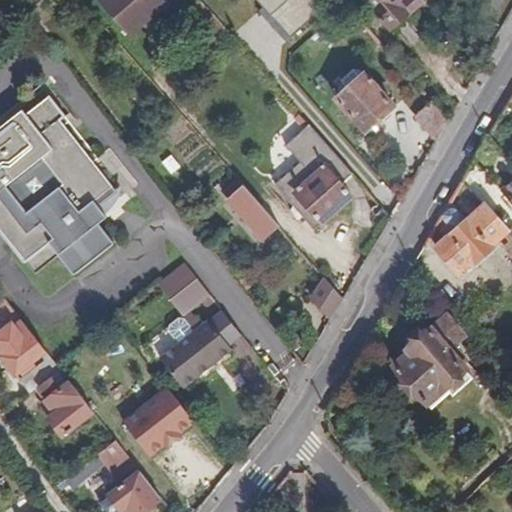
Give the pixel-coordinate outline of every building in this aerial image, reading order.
[(164,0),(101,0),(100,1),(131,37),(169,5),(164,0)] [(291,37),(327,6),(321,0),(258,0),(264,7),(291,37)] [(419,0),(421,2),(423,0),(360,0),(387,31),(406,15),(401,10),(412,0),(419,0)] [(203,44),(222,27),(199,1),(180,18),(203,44)] [(291,37),(264,7),(260,10),(286,41),(291,37)] [(339,80),(346,89),(334,100),(363,133),(393,107),(367,79),(359,70),(352,69),(339,80)] [(0,128),(0,230),(33,272),(55,255),(73,277),(113,245),(97,226),(105,219),(103,217),(97,208),(115,193),(114,191),(110,186),(116,182),(49,97),(27,116),(22,110),(0,128)] [(436,140),(447,120),(428,99),(413,113),(436,140)] [(334,155),(344,147),(323,123),(314,132),(334,155)] [(338,186),(351,175),(334,155),(314,132),(306,124),(283,145),(298,163),(272,186),(309,232),(348,199),(338,186)] [(484,142),(472,162),(484,174),(496,156),(484,142)] [(171,155),(162,162),(172,174),(181,167),(171,155)] [(511,182),(501,192),(511,205),(511,182)] [(97,208),(103,217),(115,205),(121,195),(123,186),(114,191),(115,193),(97,208)] [(261,239),(277,225),(243,186),(228,200),(261,239)] [(448,204),(434,226),(446,240),(433,251),(458,278),(472,265),(474,268),(491,253),(489,250),(505,236),(482,211),(460,231),(454,225),(461,219),(448,204)] [(193,313),(211,298),(184,263),(163,279),(190,315),(193,313)] [(322,278),(331,288),(336,283),(328,273),(322,278)] [(330,321),(342,301),(331,288),(322,278),(311,299),(330,321)] [(193,313),(190,315),(163,279),(156,284),(183,319),(184,319),(196,334),(204,327),(193,313)] [(61,370),(56,363),(6,299),(0,303),(0,326),(3,325),(6,330),(0,334),(0,349),(5,356),(1,359),(16,376),(41,356),(46,363),(21,382),(31,394),(36,389),(61,370)] [(488,317),(479,306),(467,317),(477,328),(488,317)] [(447,316),(409,350),(412,353),(396,368),(429,406),(447,390),(449,393),(470,376),(454,359),(459,354),(453,347),(465,336),(447,316)] [(184,319),(183,319),(179,319),(170,327),(170,332),(182,345),(196,334),(184,319)] [(182,345),(162,361),(186,391),(233,353),(209,324),(204,327),(196,334),(182,345)] [(288,341),(295,350),(305,342),(298,333),(288,341)] [(94,412),(61,370),(36,389),(56,414),(50,418),(63,437),(94,412)] [(124,423),(150,457),(166,444),(169,448),(182,438),(179,435),(194,423),(169,389),(124,423)] [(113,511),(149,511),(163,502),(116,441),(102,453),(108,464),(125,485),(109,497),(109,499),(106,502),(113,511)] [(102,453),(65,481),(73,491),(108,464),(102,453)]
